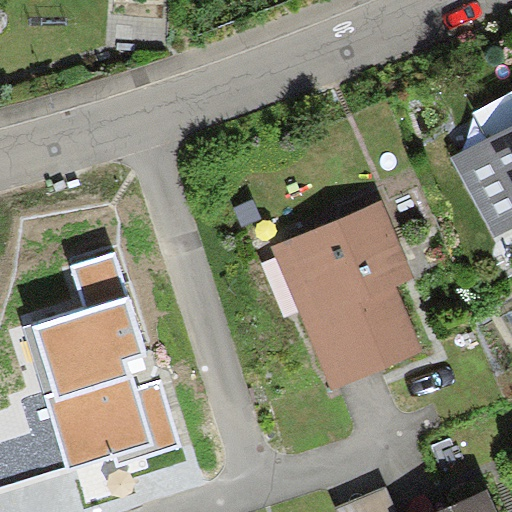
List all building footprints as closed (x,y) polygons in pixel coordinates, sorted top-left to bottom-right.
[(511,208),(511,121),(454,154),(491,219),(511,207),(511,208)] [(371,204),(269,248),(325,376),(408,340),(380,274),(398,266),(371,204)] [(20,325),(64,460),(142,435),(119,364),(138,358),(118,294),(20,325)] [(381,511),(373,489),(341,500),(345,511),(381,511)] [(483,511),(474,491),(421,511),(483,511)]
